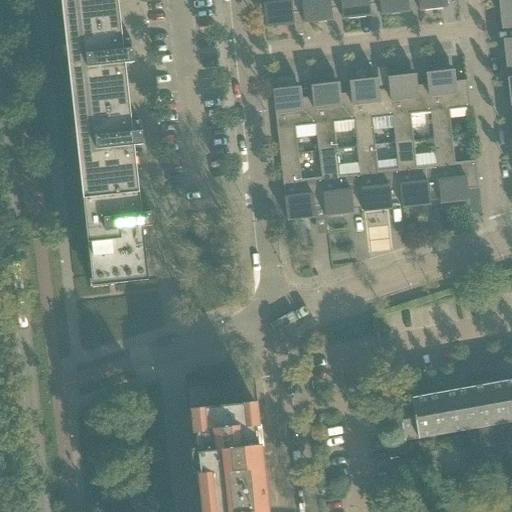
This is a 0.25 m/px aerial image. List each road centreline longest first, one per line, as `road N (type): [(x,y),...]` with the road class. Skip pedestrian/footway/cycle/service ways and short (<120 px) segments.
road 1 (residential): [(272,315),(243,53)]
road 2 (residential): [(272,315),(501,243)]
road 3 (residential): [(243,53),(479,27)]
road 4 (residential): [(501,243),(479,27)]
road 5 (residential): [(293,511),(272,315)]
road 6 (residential): [(134,361),(272,315)]
